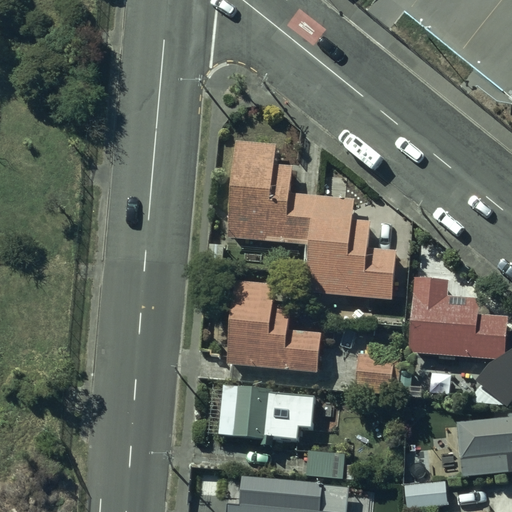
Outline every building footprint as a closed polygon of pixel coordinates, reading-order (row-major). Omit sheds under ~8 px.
[(279,156),(239,153),(230,249),(312,256),(309,304),(397,309),(399,260),(375,258),(377,230),(356,228),(358,209),(293,203),(294,176),(277,172),(279,156)] [(277,287),(235,284),(229,367),(317,376),(321,336),(289,333),(291,310),(275,308),(277,287)] [(482,327),(483,309),(455,307),(456,289),(417,286),(411,363),(451,366),(508,371),(511,329),(482,327)] [(18,313),(0,310),(0,368),(16,369),(18,313)] [(46,325),(24,323),(23,352),(45,353),(46,325)] [(406,366),(362,361),(358,398),(402,403),(406,366)] [(511,374),(505,383),(495,376),(481,393),(510,417),(511,414),(511,374)] [(318,404),(222,394),(220,394),(215,442),(266,447),(266,444),(300,448),(302,434),(315,435),(318,404)] [(511,424),(463,432),(469,484),(511,478),(511,424)] [(349,461),(309,457),(306,482),(346,487),(349,461)] [(303,511),(305,501),(288,500),(289,486),(216,481),(214,511),(303,511)] [(437,511),(451,510),(449,488),(408,492),(409,511),(437,511)]
